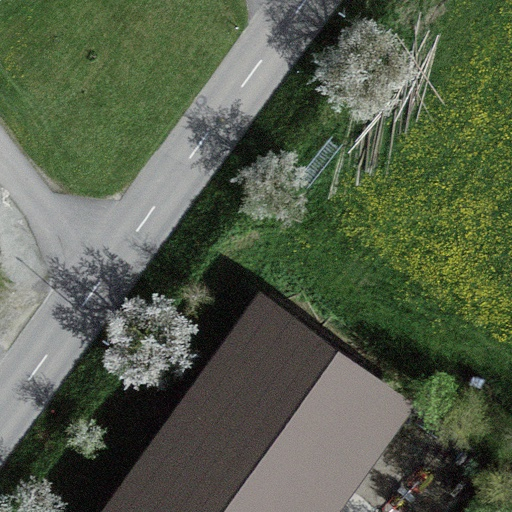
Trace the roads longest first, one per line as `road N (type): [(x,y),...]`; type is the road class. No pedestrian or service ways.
road 1 (tertiary): [(305,0),(0,414)]
road 2 (track): [(98,279),(0,149)]
